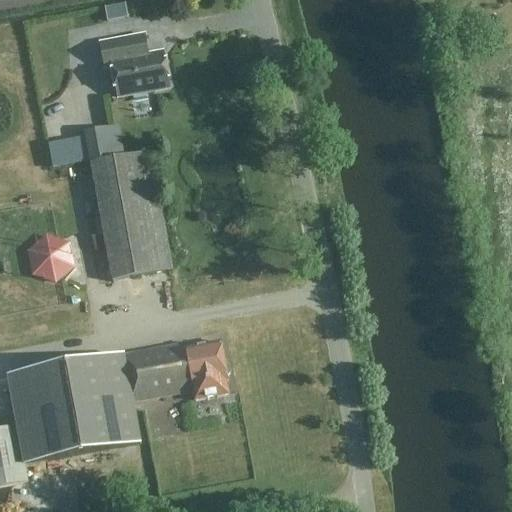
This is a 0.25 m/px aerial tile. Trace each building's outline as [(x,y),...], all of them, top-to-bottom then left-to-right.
[(139,38),(101,45),(105,70),(113,68),(118,99),(169,90),(163,54),(142,58),(139,38)] [(85,133),(91,165),(124,159),(118,127),(85,133)] [(124,159),(91,165),(112,283),(171,273),(150,154),(124,159)] [(32,277),(55,285),(73,269),(69,245),(46,237),(27,254),(32,277)] [(0,488),(26,483),(23,467),(37,464),(139,446),(132,404),(193,393),(195,402),(227,396),(224,383),(226,383),(218,344),(188,350),(187,345),(0,379),(0,488)] [(163,448),(166,463),(178,461),(175,446),(163,448)]
